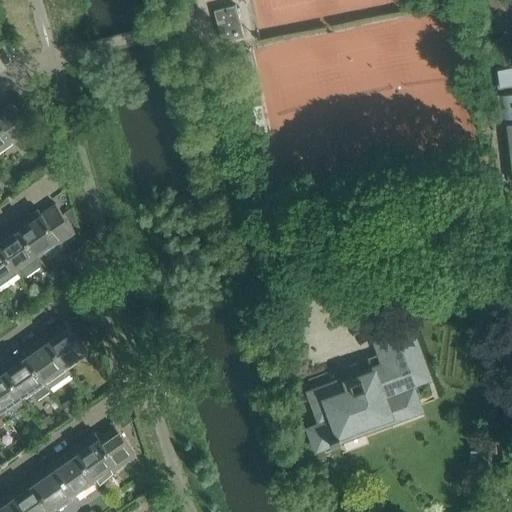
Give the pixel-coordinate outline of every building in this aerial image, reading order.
[(511,3),(509,0),(489,0),(499,12),(511,6),(511,3)] [(214,10),(217,21),(222,41),(244,36),(236,4),(214,10)] [(501,12),(489,13),(492,33),(504,31),(501,12)] [(493,39),(497,65),(511,62),(511,57),(509,36),(493,39)] [(511,64),(496,66),(499,87),(511,85),(511,64)] [(248,90),(244,91),(247,106),(252,105),(261,152),(271,150),(262,103),(259,88),(248,90)] [(511,91),(501,93),(505,118),(511,116),(511,91)] [(0,152),(16,142),(30,132),(11,104),(0,111),(0,152)] [(511,122),(501,124),(503,143),(511,142),(511,122)] [(511,142),(503,143),(505,153),(511,153),(511,142)] [(397,173),(370,179),(373,191),(400,185),(397,173)] [(21,229),(38,253),(59,238),(62,241),(76,232),(56,204),(42,214),(39,209),(30,215),(34,220),(21,229)] [(21,229),(18,224),(9,230),(12,235),(0,243),(0,244),(20,274),(27,274),(40,266),(41,258),(38,253),(21,229)] [(0,287),(20,274),(0,244),(0,287)] [(400,305),(370,316),(378,340),(408,329),(400,305)] [(49,340),(48,341),(65,365),(87,350),(67,321),(58,327),(61,332),(49,340)] [(27,355),(27,356),(49,387),(71,373),(65,365),(48,341),(49,340),(45,335),(45,336),(37,342),(40,346),(27,355)] [(345,377),(316,387),(317,390),(322,402),(317,403),(332,443),(342,440),(341,436),(363,428),(359,417),(385,407),(387,413),(419,401),(411,381),(426,376),(413,340),(383,351),(386,362),(359,372),(361,377),(347,382),(345,377)] [(6,370),(5,371),(22,395),(29,391),(39,398),(50,390),(51,389),(49,387),(27,356),(27,355),(24,350),(23,351),(15,356),(19,361),(6,370)] [(0,408),(8,419),(9,419),(8,417),(28,403),(22,395),(5,371),(6,370),(3,365),(2,366),(0,367),(0,408)] [(511,389),(500,389),(499,409),(511,410),(511,391),(511,389)] [(87,439),(74,448),(78,453),(77,453),(94,477),(104,470),(107,474),(119,466),(135,454),(115,426),(99,438),(95,433),(87,439)] [(8,445),(0,449),(0,451),(3,455),(11,450),(8,445)] [(511,445),(502,447),(504,460),(511,459),(511,445)] [(56,468),(73,492),(94,477),(77,453),(78,453),(74,448),(65,454),(69,459),(56,468)] [(480,449),(480,466),(492,466),(492,449),(480,449)] [(35,483),(52,507),(73,492),(56,468),(53,463),(52,463),(44,469),(48,474),(35,483)] [(55,511),(52,507),(34,483),(35,483),(31,478),(23,484),(26,489),(14,498),(13,498),(23,511),(55,511)] [(0,507),(0,511),(23,511),(13,498),(14,498),(10,493),(1,499),(5,504),(0,507)]
